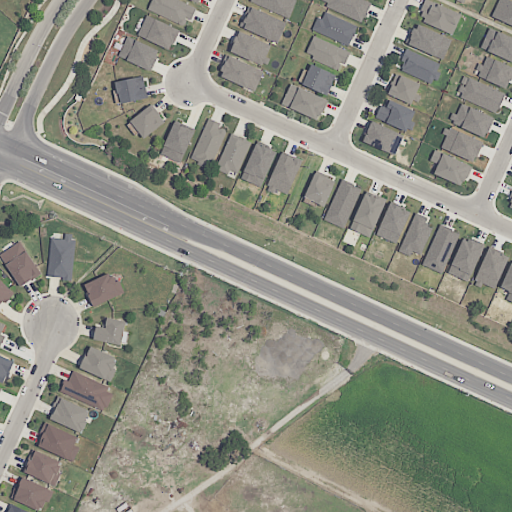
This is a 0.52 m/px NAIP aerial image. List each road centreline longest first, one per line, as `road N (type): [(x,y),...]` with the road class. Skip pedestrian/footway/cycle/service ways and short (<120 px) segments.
road 1 (primary): [(511,388),(0,152)]
road 2 (residential): [(511,230),(189,83)]
road 3 (residential): [(6,155),(86,0)]
road 4 (residential): [(333,150),(400,0)]
road 5 (residential): [(50,319),(46,356),(0,455)]
road 6 (residential): [(60,0),(0,114)]
